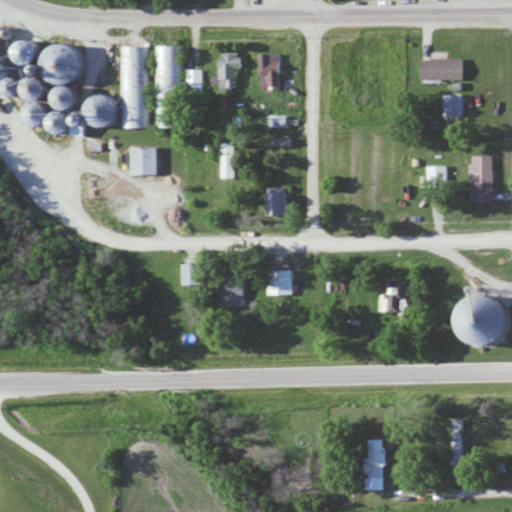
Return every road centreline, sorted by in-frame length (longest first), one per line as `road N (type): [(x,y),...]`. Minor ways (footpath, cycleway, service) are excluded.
road 1 (primary): [(0,382),(511,371)]
road 2 (residential): [(511,241),(137,245),(95,230),(44,175)]
road 3 (tertiary): [(309,15),(61,16)]
road 4 (residential): [(309,15),(315,243)]
road 5 (tertiary): [(511,11),(309,15)]
